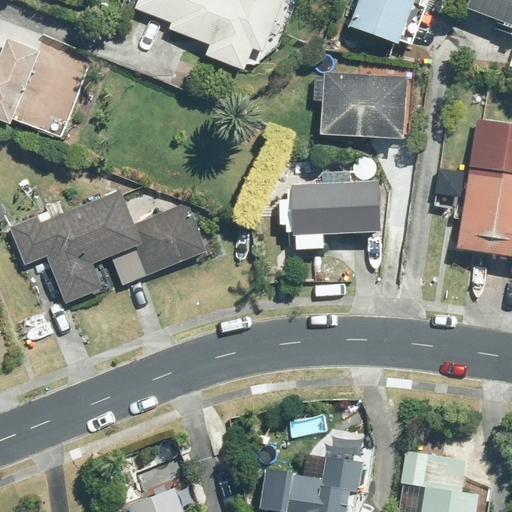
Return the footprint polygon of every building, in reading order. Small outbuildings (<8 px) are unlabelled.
[(213,40),(210,49),(248,64),(256,43),(266,47),(284,0),(140,0),(138,6),(174,19),(172,24),(213,40)] [(360,0),(353,21),(402,39),(404,36),(419,41),(432,5),(418,0),(360,0)] [(511,0),(470,0),(470,3),(511,18),(511,0)] [(2,55),(0,54),(0,112),(61,135),(87,63),(10,34),(2,55)] [(316,97),(326,98),(324,128),(407,133),(409,88),(417,89),(418,77),(410,77),(410,73),(327,69),(327,79),(316,78),(316,97)] [(469,171),(472,171),(461,244),(511,251),(511,161),(471,155),(469,171)] [(327,229),(384,226),(381,177),(352,179),(351,168),(323,170),(324,180),(294,182),(295,196),(281,196),(283,221),(289,221),(290,228),(296,228),(296,231),(299,231),(300,245),(327,244),(327,229)] [(172,201),(164,204),(167,209),(137,222),(122,186),(95,198),(113,252),(125,282),(210,247),(190,200),(174,207),(172,201)] [(49,209),(11,225),(27,261),(49,252),(69,300),(106,284),(96,260),(113,252),(95,198),(64,211),(59,200),(47,205),(49,209)] [(407,449),(403,480),(428,485),(424,511),(478,511),(482,491),(464,488),(468,459),(407,449)] [(306,510),(305,511),(350,511),(354,484),(360,485),(361,480),(366,480),(367,468),(363,467),(364,459),(329,454),(325,476),(296,471),(296,469),(269,465),(263,504),(306,510)] [(130,506),(133,511),(189,511),(178,485),(130,506)]
